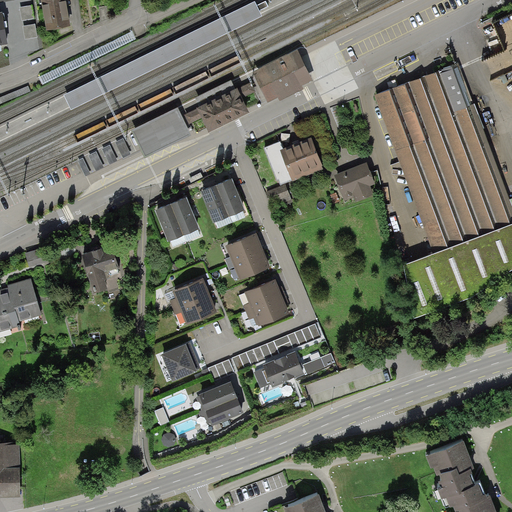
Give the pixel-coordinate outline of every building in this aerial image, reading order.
[(71,26),(65,0),(40,0),(47,31),(71,26)] [(254,0),(64,93),(72,109),(264,16),(255,0),(254,0)] [(21,20),(34,18),(32,5),(19,7),(21,20)] [(23,26),(25,39),(38,37),(36,24),(23,26)] [(296,50),(251,71),(265,100),(310,79),(296,50)] [(470,103),(454,63),(376,94),(434,251),(404,262),(414,316),(474,296),(511,267),(511,219),(511,220),(511,219),(511,206),(475,101),(470,103)] [(231,80),(195,98),(199,107),(235,89),(231,80)] [(199,107),(197,108),(197,109),(185,115),(190,124),(202,118),(209,132),(249,113),(242,98),(256,91),(251,82),(237,88),(235,89),(199,107)] [(132,131),(145,157),(191,135),(177,108),(132,131)] [(131,154),(123,138),(115,142),(123,158),(131,154)] [(280,140),(263,147),(278,185),(323,167),(312,138),(284,150),(280,140)] [(118,161),(110,145),(102,149),(110,165),(118,161)] [(104,168),(96,152),(89,155),(96,171),(104,168)] [(91,174),(83,158),(78,161),(85,177),(91,174)] [(366,163),(337,175),(347,200),(376,188),(366,163)] [(232,179),(201,192),(214,223),(216,222),(218,227),(245,216),(242,210),(245,209),(232,179)] [(285,185),(267,192),(273,207),(291,200),(285,185)] [(187,198),(155,211),(168,241),(170,240),(173,247),(200,236),(197,229),(200,228),(187,198)] [(256,234),(226,246),(239,279),(269,267),(256,234)] [(115,251),(85,260),(96,297),(115,291),(110,275),(121,272),(115,251)] [(202,278),(172,290),(176,298),(170,301),(176,315),(181,313),(186,324),(216,312),(202,278)] [(33,279),(0,288),(0,327),(43,314),(33,279)] [(276,280),(245,293),(249,303),(244,305),(249,318),(254,316),(258,326),(289,313),(276,280)] [(315,324),(233,358),(238,371),(321,336),(315,324)] [(190,342),(160,354),(172,382),(197,372),(196,369),(200,367),(190,342)] [(295,351),(263,364),(264,367),(253,372),(260,388),(270,384),(272,389),(286,383),(285,382),(294,378),(295,380),(305,375),(295,351)] [(330,353),(304,364),(307,374),(334,362),(330,353)] [(229,360),(209,368),(214,381),(234,372),(229,360)] [(199,395),(196,397),(201,410),(198,411),(204,425),(210,423),(211,426),(244,413),(231,381),(199,395)] [(163,408),(156,411),(162,426),(169,423),(163,408)] [(0,494),(26,493),(23,440),(0,440),(0,494)] [(464,440),(426,456),(431,468),(433,467),(436,476),(439,474),(442,481),(439,482),(441,488),(438,490),(446,508),(453,506),(455,511),(496,511),(490,495),(489,492),(485,494),(464,440)] [(319,491),(284,505),(286,511),(327,511),(319,491)]
